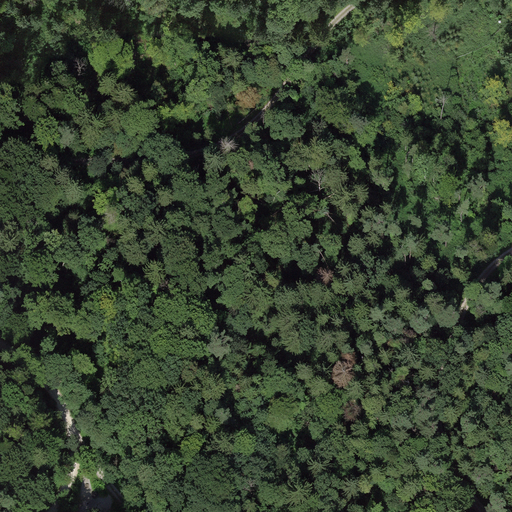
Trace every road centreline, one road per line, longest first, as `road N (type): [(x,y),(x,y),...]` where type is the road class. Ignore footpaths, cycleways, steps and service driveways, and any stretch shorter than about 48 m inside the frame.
road 1 (track): [(375,0),(353,7),(316,41),(269,99),(198,143),(165,155),(0,171)]
road 2 (track): [(511,273),(491,281),(452,335),(425,432),(442,511)]
road 3 (track): [(59,511),(89,446),(54,380),(0,342)]
